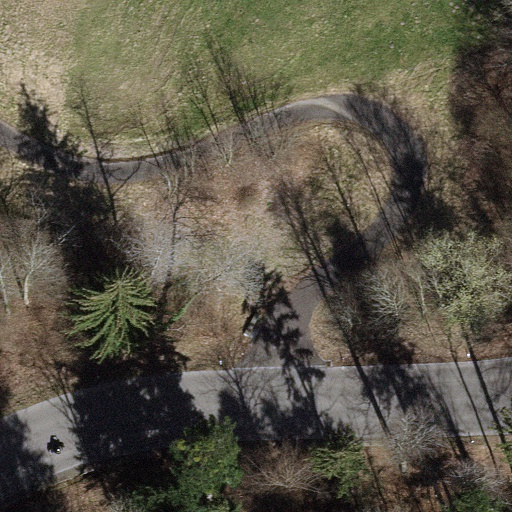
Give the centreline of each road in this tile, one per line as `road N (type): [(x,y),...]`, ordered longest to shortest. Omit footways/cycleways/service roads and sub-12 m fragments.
road 1 (residential): [(0,133),(52,161),(102,175),(151,172),(334,106),(368,112),(394,128),(412,150),(419,177),(404,209),(296,315),(276,355),(274,403)]
road 2 (tertiary): [(0,460),(177,411),(274,403)]
road 3 (tertiary): [(274,403),(461,399),(511,390)]
